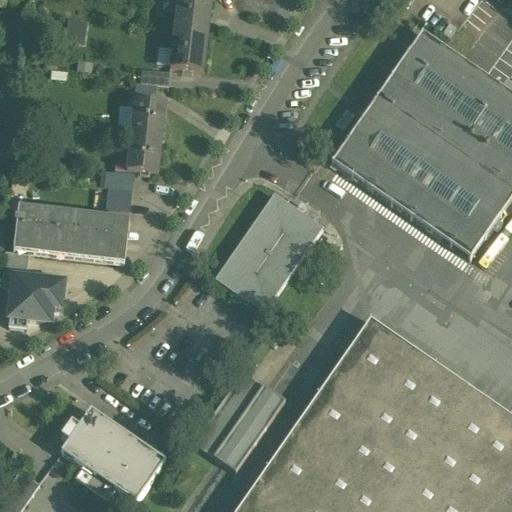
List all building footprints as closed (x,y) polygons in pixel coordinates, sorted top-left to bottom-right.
[(177,0),(163,0),(162,14),(176,15),(177,0)] [(212,1),(198,0),(177,0),(176,15),(173,35),(207,39),(212,1)] [(85,43),(85,22),(66,21),(65,43),(85,43)] [(207,39),(173,35),(169,73),(203,77),(207,39)] [(511,102),(499,93),(418,37),(327,167),(467,265),(511,200),(511,102)] [(172,77),(144,75),(142,89),(170,92),(172,77)] [(511,91),(504,86),(499,93),(511,102),(511,91)] [(166,110),(135,107),(132,141),(163,145),(166,110)] [(163,145),(132,141),(128,176),(159,180),(163,145)] [(134,183),(106,181),(105,191),(110,192),(133,194),(134,183)] [(133,194),(110,192),(108,214),(130,217),(133,194)] [(273,199),(233,257),(225,251),(221,256),(229,262),(215,283),(263,317),(320,233),(273,199)] [(128,226),(18,214),(17,225),(14,225),(13,230),(16,230),(13,258),(29,260),(123,270),(128,226)] [(3,270),(27,273),(29,260),(13,258),(5,257),(3,270)] [(14,283),(26,284),(27,273),(3,270),(1,294),(13,295),(14,283)] [(26,284),(14,283),(13,295),(9,332),(26,334),(27,325),(49,327),(50,313),(60,314),(63,288),(26,284)] [(511,511),(511,425),(367,326),(241,511),(511,511)] [(284,407),(242,379),(193,451),(235,479),(284,407)] [(145,455),(90,417),(61,459),(117,497),(145,455)] [(145,455),(117,497),(135,510),(164,468),(145,455)] [(19,475),(0,502),(0,511),(26,511),(40,492),(19,475)]
